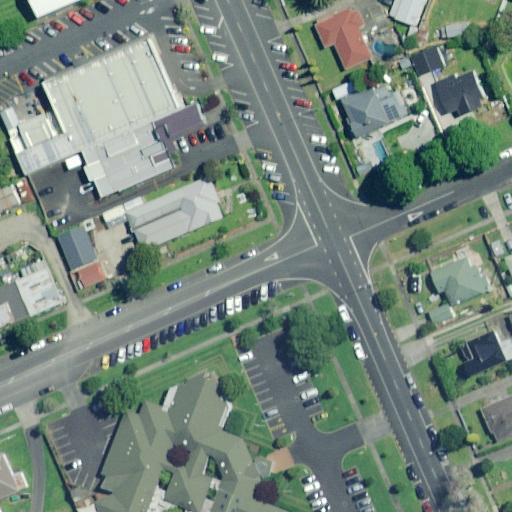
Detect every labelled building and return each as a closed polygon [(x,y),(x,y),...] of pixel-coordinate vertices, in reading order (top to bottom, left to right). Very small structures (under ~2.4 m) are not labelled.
[(22,0),(31,20),(80,0),(22,0)] [(424,0),(395,0),(390,17),(416,26),(424,0)] [(348,9),(315,22),(325,49),(335,45),(344,70),(376,59),(364,26),(364,24),(365,22),(365,20),(365,18),(364,17),(363,15),(362,13),(361,12),(359,10),(358,9),(356,9),(354,8),(352,8),(350,8),(348,9)] [(463,25),(439,26),(440,38),(463,37),(463,25)] [(0,137),(0,164),(8,183),(171,112),(139,39),(25,89),(39,121),(0,137)] [(419,76),(444,67),(442,60),(449,58),(444,45),(412,57),(419,76)] [(462,115),(487,107),(486,105),(489,104),(480,78),(478,79),(475,70),(437,83),(447,114),(460,109),(462,115)] [(391,93),(385,81),(342,101),(350,118),(348,119),(357,139),(409,114),(397,90),(391,93)] [(188,106),(147,124),(157,147),(198,129),(188,106)] [(163,171),(143,126),(75,156),(95,201),(163,171)] [(414,140),(412,134),(397,141),(405,159),(429,148),(424,136),(414,140)] [(138,253),(220,217),(203,179),(121,215),(138,253)] [(0,211),(12,207),(2,184),(0,184),(0,211)] [(96,260),(84,227),(58,236),(70,269),(96,260)] [(467,252),(424,270),(428,278),(433,276),(440,294),(446,291),(452,306),(489,290),(482,273),(477,275),(467,252)] [(103,280),(96,264),(71,274),(78,290),(103,280)] [(0,328),(55,305),(39,267),(0,283),(0,328)] [(453,317),(448,304),(429,312),(434,325),(453,317)] [(510,362),(511,366),(511,365),(511,341),(511,339),(501,344),(495,330),(461,344),(468,361),(463,363),(470,378),(510,362)] [(281,511),(261,504),(205,372),(118,410),(85,490),(95,511),(281,511)] [(511,398),(483,411),(493,435),(495,434),(498,440),(511,434),(511,398)] [(0,463),(0,497),(13,492),(0,463)]
